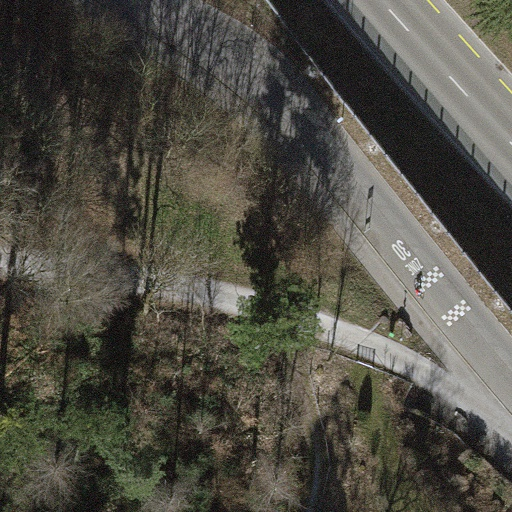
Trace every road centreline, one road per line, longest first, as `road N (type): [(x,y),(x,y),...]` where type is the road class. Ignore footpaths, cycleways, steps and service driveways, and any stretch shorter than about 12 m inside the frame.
road 1 (track): [(489,350),(463,386),(319,322),(201,287),(0,253)]
road 2 (residential): [(489,350),(278,90),(140,0)]
road 3 (secondary): [(384,0),(511,142)]
